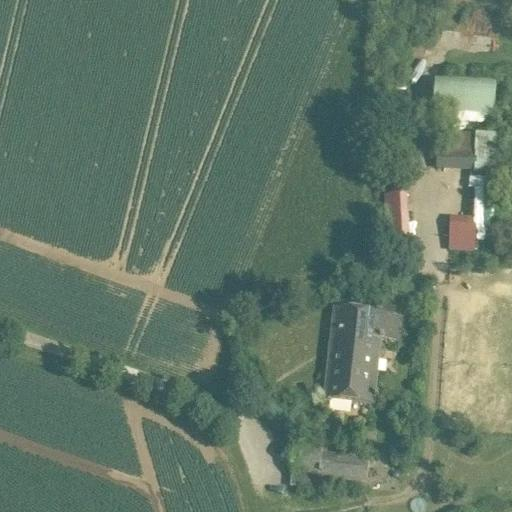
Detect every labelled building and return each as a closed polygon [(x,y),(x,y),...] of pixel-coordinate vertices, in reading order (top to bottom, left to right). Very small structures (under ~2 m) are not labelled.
[(494,88),(437,85),(436,118),(493,121),(494,88)] [(476,139),(438,137),(437,155),(475,157),(476,139)] [(475,157),(437,155),(436,169),(475,171),(475,157)] [(475,222),(451,220),(449,253),(474,254),(475,242),(492,243),(495,192),(487,191),(488,177),(473,177),(473,190),(477,190),(475,222)] [(390,253),(410,252),(406,196),(387,197),(390,253)] [(402,320),(334,310),(324,402),(374,408),(375,402),(377,402),(378,397),(375,397),(381,343),(400,345),(402,320)] [(322,449),(295,446),(292,472),(318,475),(319,476),(322,456),(322,449)] [(351,459),(322,456),(319,476),(349,479),(351,459)] [(369,461),(351,459),(349,479),(367,481),(369,461)] [(318,475),(292,472),(290,488),(316,491),(318,475)]
